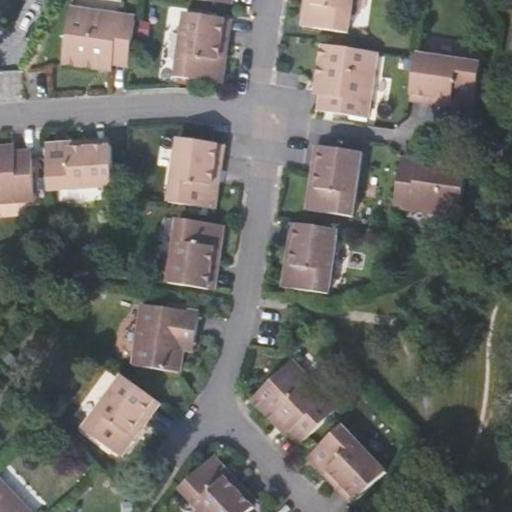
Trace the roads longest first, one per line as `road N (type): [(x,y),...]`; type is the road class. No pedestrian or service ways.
road 1 (residential): [(251,115),(264,169),(219,409)]
road 2 (residential): [(0,116),(177,107),(251,115)]
road 3 (residential): [(219,409),(316,511)]
